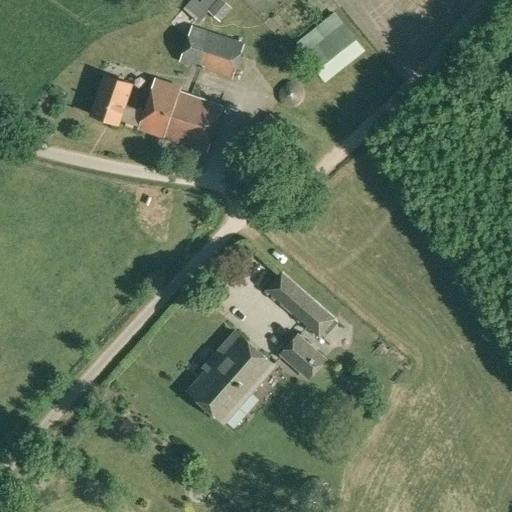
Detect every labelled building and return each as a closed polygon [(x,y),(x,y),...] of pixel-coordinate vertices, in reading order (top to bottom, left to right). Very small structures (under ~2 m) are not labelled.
[(188,12),(200,22),(210,11),(221,21),(232,7),(222,0),(202,0),(200,2),(199,1),(188,12)] [(295,43),(325,82),(364,50),(334,12),(295,43)] [(178,62),(231,79),(244,42),(239,40),(191,25),(178,62)] [(488,71),(492,75),(497,70),(494,65),(488,71)] [(138,128),(207,151),(222,105),(180,91),(181,87),(155,79),(144,111),(124,106),(132,85),(104,75),(89,114),(118,124),(119,121),(139,127),(138,128)] [(244,145),(270,167),(297,135),(270,113),(244,145)] [(264,289),(319,338),(335,318),(282,271),(264,289)] [(188,391),(222,421),(273,364),(236,331),(204,367),(207,370),(188,391)] [(278,354),(308,380),(327,359),(298,333),(278,354)]
